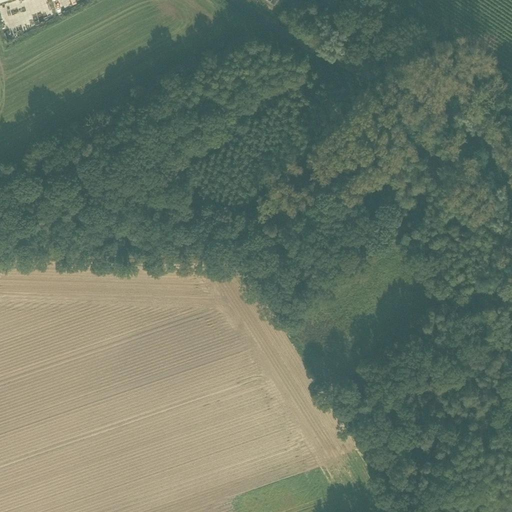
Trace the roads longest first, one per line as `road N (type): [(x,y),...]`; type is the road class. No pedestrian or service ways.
road 1 (track): [(214,0),(354,81),(461,122),(479,136),(511,192)]
road 2 (track): [(297,310),(264,262),(249,255),(0,254)]
road 3 (track): [(30,259),(140,215),(203,173)]
road 4 (track): [(511,83),(402,0)]
